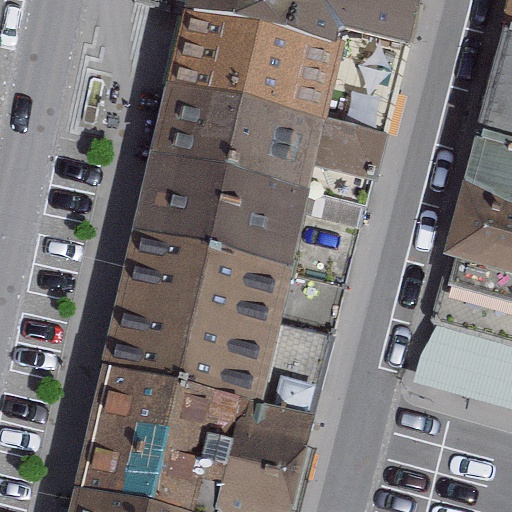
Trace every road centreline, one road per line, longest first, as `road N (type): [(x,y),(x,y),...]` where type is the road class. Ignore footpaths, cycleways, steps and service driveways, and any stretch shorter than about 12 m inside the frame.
road 1 (residential): [(339,511),(464,0)]
road 2 (residential): [(53,0),(0,255)]
